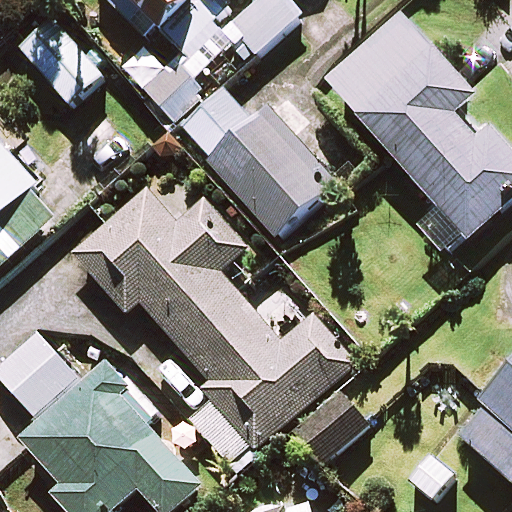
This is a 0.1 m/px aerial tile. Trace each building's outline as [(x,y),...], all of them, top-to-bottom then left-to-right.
[(0,0),(0,44),(34,13),(21,0),(0,0)] [(110,0),(107,4),(146,46),(155,38),(167,51),(170,48),(186,65),(222,32),(205,15),(221,0),(110,0)] [(298,21),(277,0),(264,0),(196,67),(224,95),(298,21)] [(351,22),(334,0),(317,0),(300,14),(323,44),(351,22)] [(435,211),(416,228),(444,259),(462,243),(466,247),(511,206),(511,156),(488,130),(473,143),(454,121),(473,103),(402,23),(327,89),(435,211)] [(71,111),(105,81),(100,74),(106,68),(90,50),(84,56),(56,24),(21,54),(71,111)] [(206,103),(180,68),(144,95),(171,129),(206,103)] [(253,131),(224,96),(182,132),(275,241),(340,187),(276,112),(253,131)] [(0,273),(56,222),(30,194),(36,189),(0,149),(0,273)] [(216,392),(206,402),(213,410),(194,427),(235,474),(357,367),(311,315),(278,343),(221,278),(250,252),(179,171),(76,261),(127,320),(142,307),(216,392)] [(84,390),(40,341),(0,376),(0,382),(38,426),(19,443),(63,492),(55,499),(66,511),(120,511),(139,495),(154,511),(179,511),(200,494),(133,417),(139,411),(105,372),(84,390)] [(511,370),(453,437),(511,489),(511,370)] [(369,430),(340,399),(297,439),(325,470),(369,430)] [(314,511),(309,497),(269,511),(314,511)]
